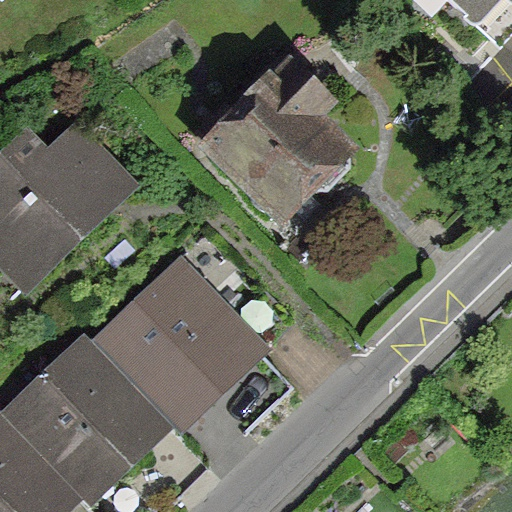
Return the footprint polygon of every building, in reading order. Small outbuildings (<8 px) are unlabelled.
[(0,0),(0,11),(16,0),(0,0)] [(511,0),(484,0),(510,21),(511,19),(511,0)] [(292,71),(214,146),(285,221),(348,161),(315,127),(331,112),(292,71)] [(29,140),(0,167),(0,260),(25,288),(130,191),(77,133),(48,160),(29,140)] [(199,272),(115,354),(195,434),(202,442),(285,360),(199,272)] [(104,342),(22,422),(102,503),(110,511),(114,511),(195,434),(115,354),(104,342)] [(11,410),(0,421),(0,511),(92,511),(102,503),(22,422),(11,410)]
